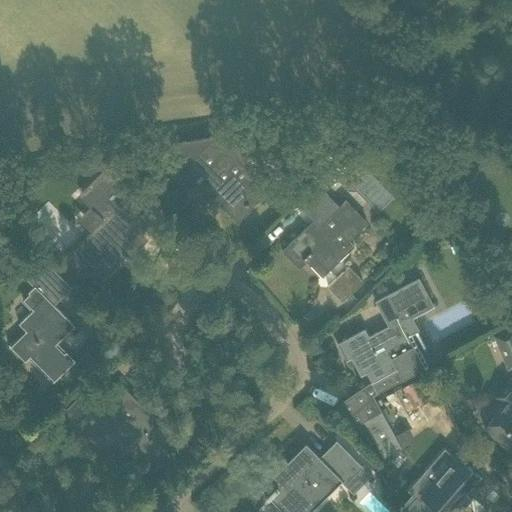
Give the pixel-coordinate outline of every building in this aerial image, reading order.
[(466,0),(457,7),(467,20),(484,6),(479,0),(466,0)] [(262,158),(261,154),(258,150),(256,148),(251,147),(248,147),(242,149),(233,140),(230,143),(218,132),(217,133),(216,132),(176,139),(156,159),(189,192),(198,183),(195,179),(200,174),(225,199),(219,204),(233,218),(246,206),(246,207),(261,192),(263,195),(273,185),(258,170),(261,166),(262,162),(262,158)] [(314,220),(309,224),(282,250),(299,267),(306,260),(322,277),(354,246),(348,239),(366,221),(345,199),(338,206),(324,190),(356,159),(346,150),(315,181),(295,200),(314,220)] [(67,256),(65,257),(84,277),(93,268),(105,279),(126,258),(130,263),(132,261),(128,256),(134,249),(130,245),(150,225),(147,222),(122,197),(138,180),(138,181),(139,179),(116,156),(115,158),(116,159),(80,195),(94,209),(92,211),(96,215),(98,214),(106,222),(70,258),(67,256)] [(22,300),(32,310),(18,324),(25,331),(10,346),(25,361),(30,356),(54,380),(51,382),(52,383),(74,361),(65,352),(64,354),(55,345),(74,326),(53,305),(71,288),(43,261),(25,279),(33,287),(27,293),(29,294),(22,300)] [(348,266),(327,286),(341,301),(363,281),(348,266)] [(382,391),(383,393),(407,380),(405,377),(425,367),(407,335),(418,329),(412,317),(434,305),(417,275),(374,300),(387,324),(368,336),(364,329),(337,344),(346,360),(351,357),(361,375),(366,372),(377,393),(382,391)] [(511,328),(493,336),(506,366),(511,362),(511,328)] [(482,427),(509,450),(511,446),(511,378),(510,377),(491,396),(501,406),(482,427)] [(58,418),(71,431),(77,425),(90,438),(105,423),(131,449),(136,443),(151,458),(179,431),(161,413),(156,419),(119,382),(102,400),(89,387),(58,418)] [(363,421),(383,456),(400,446),(381,411),(363,421)] [(265,498),(268,500),(279,511),(309,511),(341,481),(352,493),(370,474),(336,441),(319,458),(306,445),(280,470),(275,464),(256,483),(268,495),(265,498)] [(456,456),(435,479),(462,503),(477,486),(483,479),(456,456)] [(415,495),(401,511),(402,511),(453,511),(456,510),(462,503),(435,479),(421,495),(422,496),(419,499),(415,495)]
